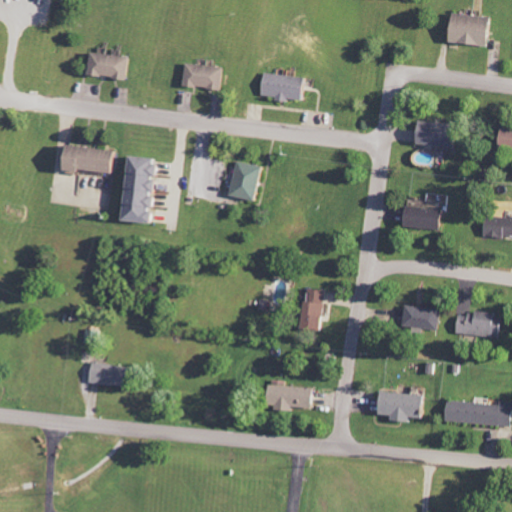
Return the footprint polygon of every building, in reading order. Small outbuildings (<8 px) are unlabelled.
[(456,43),(493,45),(494,16),(458,14),(456,43)] [(134,58),(98,51),(94,74),(130,80),(134,58)] [(189,86),(226,89),(228,67),(191,64),(189,86)] [(313,100),(314,76),(269,74),(268,98),(313,100)] [(460,123),(422,121),(421,144),(459,145),(460,123)] [(69,168),(119,173),(122,149),(71,145),(69,168)] [(159,223),(160,210),(161,210),(163,194),(162,194),(166,158),(138,155),(131,220),(159,223)] [(235,194),(262,201),(270,167),(244,161),(235,194)] [(511,236),(511,216),(492,214),(490,234),(511,236)] [(326,330),(333,291),(316,288),(309,327),(326,330)] [(442,331),(444,309),(410,305),(408,327),(442,331)] [(506,337),(508,315),(463,312),(462,334),(506,337)] [(96,382),(134,388),(137,368),(99,362),(96,382)] [(318,387),(274,385),(274,408),(318,410),(318,387)] [(430,394),(386,392),(385,414),(399,415),(399,419),(429,420),(430,394)] [(452,422),(511,424),(511,403),(453,401),(452,422)]
